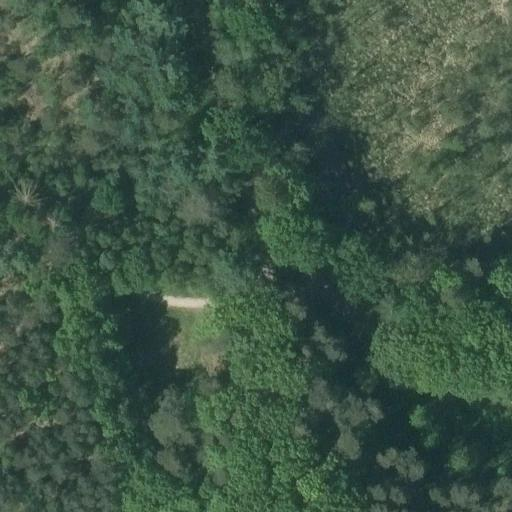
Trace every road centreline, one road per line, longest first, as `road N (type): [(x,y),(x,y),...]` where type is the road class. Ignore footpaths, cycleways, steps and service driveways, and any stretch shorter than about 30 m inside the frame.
road 1 (track): [(0,234),(168,302),(223,305),(269,293)]
road 2 (track): [(181,0),(268,246)]
road 3 (track): [(347,511),(269,293)]
road 4 (track): [(332,288),(376,334),(511,391)]
